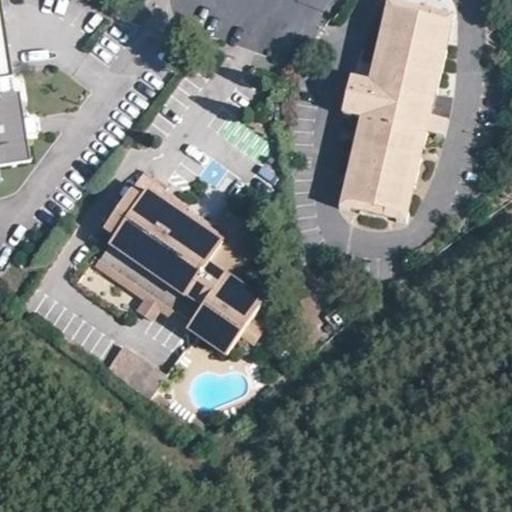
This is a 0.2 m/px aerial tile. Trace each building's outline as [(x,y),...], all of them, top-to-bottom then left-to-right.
[(430,117),(455,17),(387,0),(368,80),(359,118),(337,208),(405,224),(426,134),(430,117)] [(0,14),(0,84),(11,83),(0,14)] [(359,118),(368,80),(351,76),(342,114),(359,118)] [(28,142),(20,96),(0,99),(0,185),(2,186),(0,173),(0,170),(31,166),(28,142)] [(447,121),(430,117),(426,134),(443,138),(447,121)] [(224,214),(210,234),(146,190),(140,199),(112,240),(96,264),(148,299),(162,309),(172,315),(174,312),(184,319),(189,311),(197,317),(192,325),(188,330),(226,357),(240,338),(253,347),(263,334),(249,324),(263,304),(233,283),(262,240),(224,214)] [(112,240),(140,199),(129,191),(101,232),(112,240)] [(96,264),(92,269),(144,304),(148,299),(96,264)] [(136,316),(150,326),(158,314),(162,309),(148,299),(144,304),(136,316)] [(168,321),(172,315),(162,309),(158,314),(168,321)] [(184,319),(192,325),(197,317),(189,311),(184,319)] [(165,376),(123,348),(109,369),(151,397),(165,376)]
